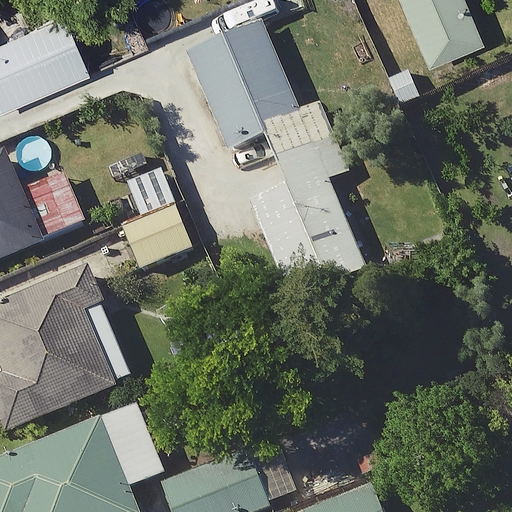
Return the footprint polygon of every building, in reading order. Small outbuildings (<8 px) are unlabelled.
[(400,0),(428,67),(481,45),(462,0),(400,0)] [(302,116),(258,9),(184,39),(235,163),(274,147),(295,198),(257,214),(298,314),(376,282),(336,186),(351,180),(321,108),(302,116)] [(18,193),(10,170),(0,173),(0,252),(97,218),(81,171),(18,193)] [(183,247),(162,198),(110,220),(131,269),(183,247)] [(0,424),(121,377),(71,251),(0,279),(0,424)] [(154,470),(126,401),(0,450),(0,511),(129,511),(119,484),(154,470)] [(270,440),(288,494),(376,462),(356,409),(270,440)] [(239,511),(288,494),(270,440),(155,482),(165,511),(239,511)] [(377,511),(366,482),(286,511),(377,511)]
